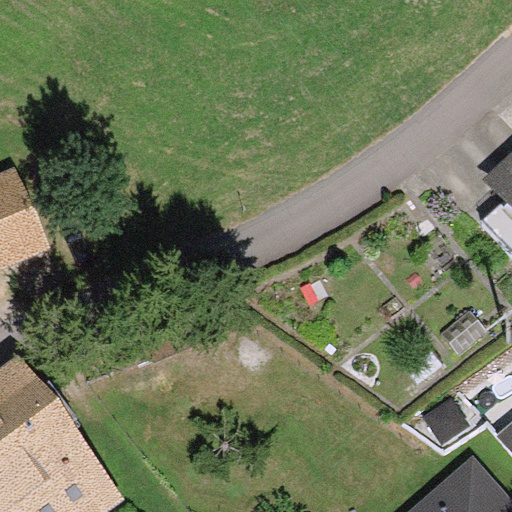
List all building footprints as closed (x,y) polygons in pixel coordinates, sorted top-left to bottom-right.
[(502,187),(511,197),(511,149),(488,172),(502,187)] [(47,186),(0,215),(0,291),(81,240),(47,186)] [(511,197),(502,187),(475,213),(511,251),(511,197)] [(0,505),(12,497),(67,456),(10,380),(0,386),(0,505)] [(67,456),(12,497),(23,511),(69,511),(95,494),(67,456)] [(511,511),(511,505),(475,461),(412,511),(511,511)]
